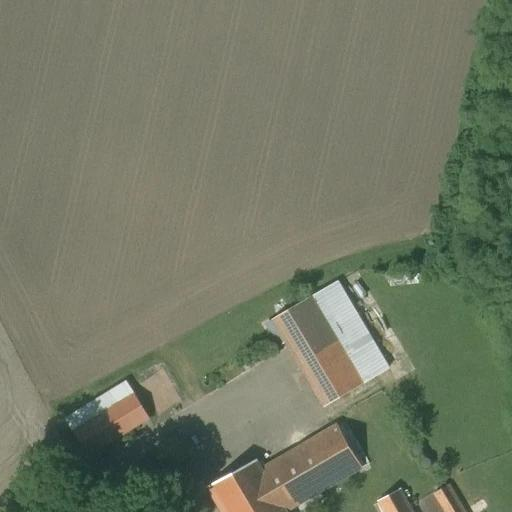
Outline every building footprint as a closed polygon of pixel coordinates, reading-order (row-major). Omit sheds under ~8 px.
[(375,375),(325,289),(276,317),(327,403),(375,375)] [(135,394),(73,432),(87,455),(149,416),(135,394)] [(257,460),(210,485),(225,511),(286,511),(362,467),(337,424),(261,468),(257,460)] [(463,511),(447,485),(435,492),(446,511),(463,511)] [(412,511),(399,489),(378,500),(384,511),(412,511)]
